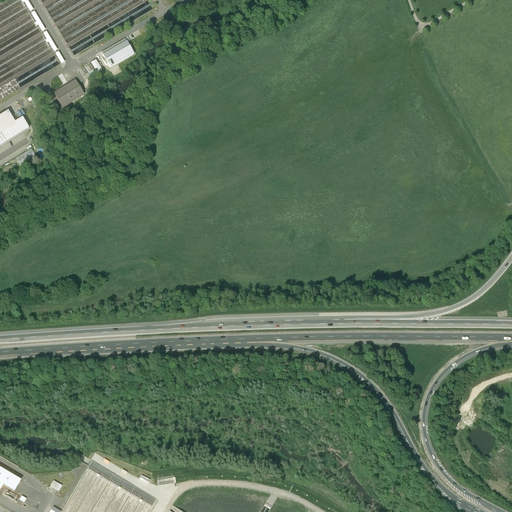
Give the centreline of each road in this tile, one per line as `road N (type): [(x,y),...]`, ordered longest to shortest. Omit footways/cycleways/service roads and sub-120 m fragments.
road 1 (motorway): [(369,325),(0,341)]
road 2 (motorway): [(241,342),(311,353),(357,374),(390,407),(432,481),(477,511)]
road 3 (motorway): [(241,342),(511,338)]
road 4 (motorway): [(497,511),(444,475),(424,419),(449,368),(511,345)]
road 5 (motorway): [(0,354),(241,342)]
road 6 (motorway): [(511,257),(464,304),(369,325)]
road 7 (motorway): [(511,325),(369,325)]
